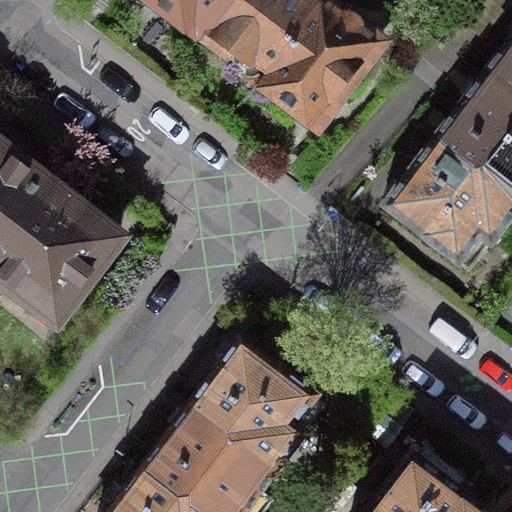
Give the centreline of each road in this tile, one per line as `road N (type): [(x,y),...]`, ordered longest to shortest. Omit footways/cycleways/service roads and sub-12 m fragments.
road 1 (residential): [(37,492),(249,213)]
road 2 (residential): [(249,213),(511,413)]
road 3 (residential): [(2,26),(249,213)]
